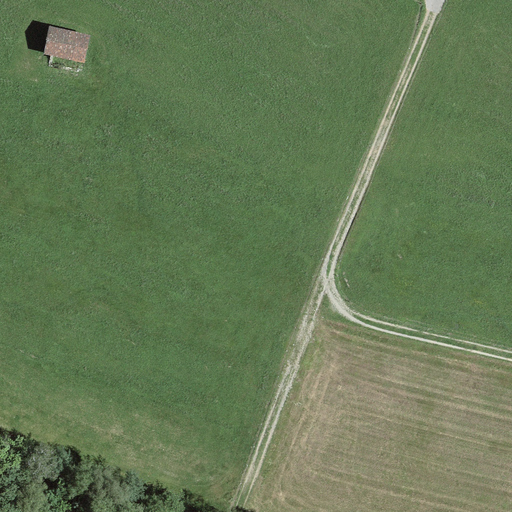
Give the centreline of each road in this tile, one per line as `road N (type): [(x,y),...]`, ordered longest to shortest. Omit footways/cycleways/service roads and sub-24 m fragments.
road 1 (track): [(433,0),(238,511)]
road 2 (track): [(511,356),(366,323),(339,307),(323,278)]
